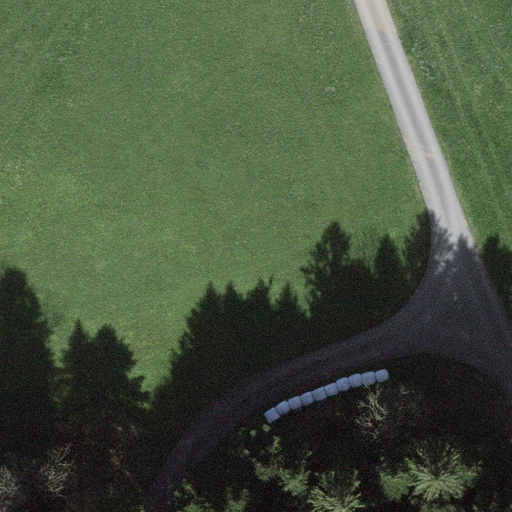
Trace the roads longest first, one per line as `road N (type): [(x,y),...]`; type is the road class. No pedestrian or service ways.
road 1 (track): [(370,0),(478,307),(511,381)]
road 2 (track): [(155,511),(221,419),(270,387),(478,307)]
